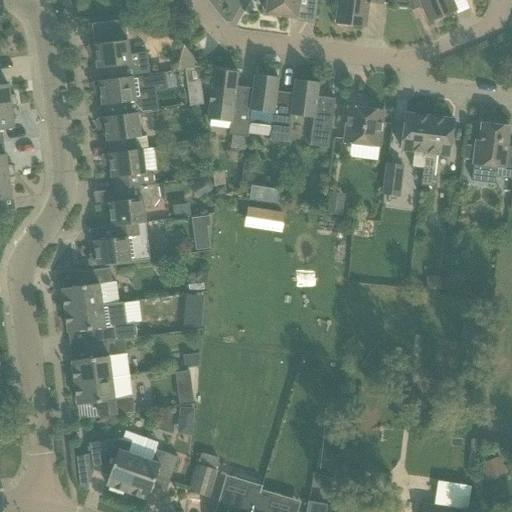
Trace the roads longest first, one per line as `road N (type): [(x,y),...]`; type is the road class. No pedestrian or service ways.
road 1 (residential): [(24,278),(62,183),(41,24),(28,0)]
road 2 (residential): [(407,60),(229,37),(195,0)]
road 3 (residential): [(42,505),(24,278)]
road 4 (residential): [(407,60),(431,92),(511,100)]
